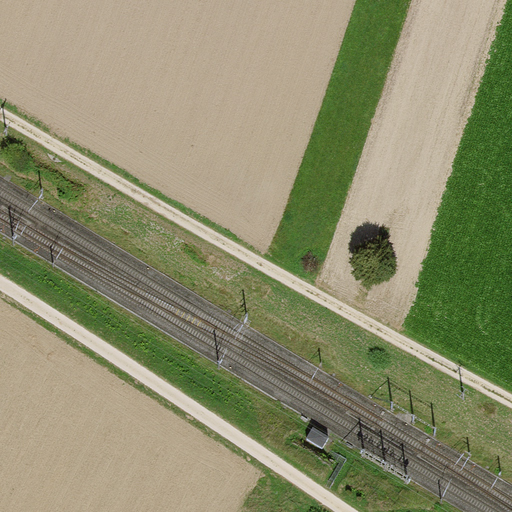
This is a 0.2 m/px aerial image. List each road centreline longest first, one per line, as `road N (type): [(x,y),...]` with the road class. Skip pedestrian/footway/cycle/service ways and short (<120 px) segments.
road 1 (track): [(0,103),(254,259),(511,401)]
road 2 (track): [(0,285),(340,511)]
